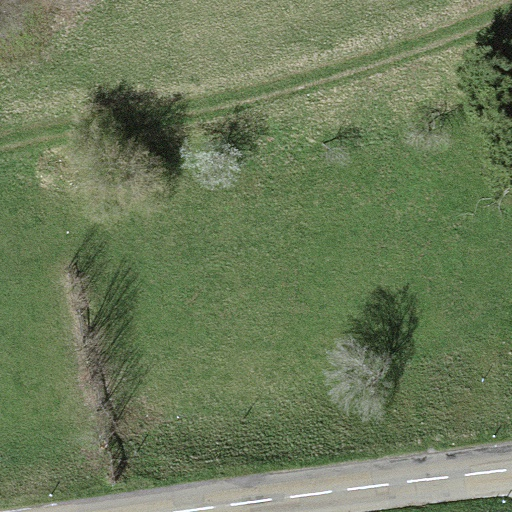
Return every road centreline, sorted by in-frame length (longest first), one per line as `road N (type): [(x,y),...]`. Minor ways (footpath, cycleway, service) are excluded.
road 1 (track): [(511,6),(276,94),(0,152)]
road 2 (tertiary): [(511,466),(194,511)]
